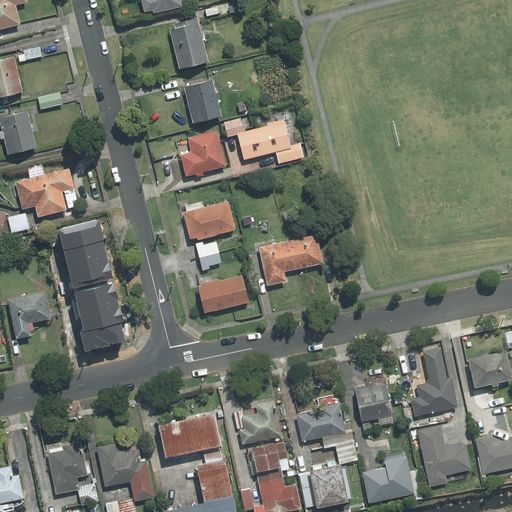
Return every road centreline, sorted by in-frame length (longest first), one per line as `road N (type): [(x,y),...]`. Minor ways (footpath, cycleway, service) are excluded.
road 1 (residential): [(173,366),(83,0)]
road 2 (residential): [(511,295),(173,366)]
road 3 (residential): [(173,366),(0,402)]
